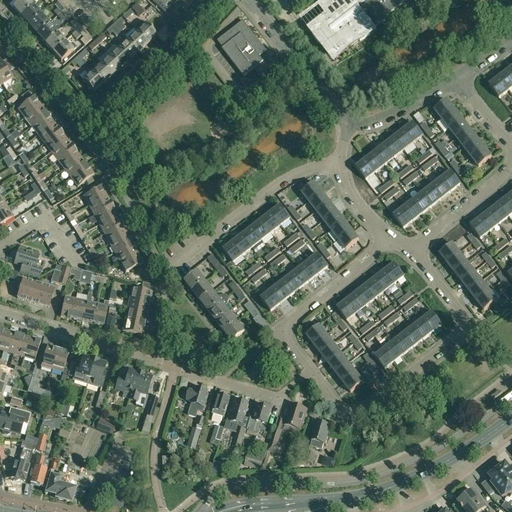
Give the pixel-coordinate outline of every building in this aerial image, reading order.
[(20,18),(33,6),(36,4),(32,0),(29,2),(27,0),(21,0),(12,8),(20,18)] [(188,9),(190,6),(192,4),(195,0),(178,0),(179,0),(188,9)] [(328,0),(318,8),(325,16),(319,21),(325,28),(316,35),(313,37),(319,45),(322,42),(336,60),(337,60),(336,58),(359,40),(360,41),(375,32),(376,33),(377,33),(374,29),(388,18),(387,16),(390,13),(406,0),(328,0)] [(54,6),(61,14),(64,11),(58,3),(54,6)] [(167,10),(160,3),(157,7),(164,13),(167,10)] [(136,5),(132,9),(139,18),(144,14),(136,5)] [(20,18),(28,26),(41,15),(33,6),(20,18)] [(71,18),(64,11),(61,14),(67,21),(71,18)] [(130,11),(122,18),(126,21),(133,15),(130,11)] [(170,13),(167,16),(175,23),(178,20),(170,13)] [(28,26),(36,35),(49,24),(41,15),(28,26)] [(121,19),(113,26),(120,33),(125,29),(122,25),(124,23),(121,19)] [(70,25),(77,32),(80,28),(74,21),(70,25)] [(264,59),(261,61),(257,56),(265,50),(243,22),(217,41),(223,49),(222,50),(243,77),(254,69),(260,77),(272,68),(264,59)] [(36,35),(44,45),(57,33),(49,24),(36,35)] [(136,33),(147,45),(156,37),(145,25),(136,33)] [(115,38),(120,33),(113,26),(106,32),(109,36),(112,34),(115,38)] [(81,37),(77,32),(72,36),(76,41),(81,37)] [(44,45),(52,54),(65,43),(57,33),(44,45)] [(136,33),(127,41),(138,53),(147,45),(136,33)] [(103,35),(96,42),(99,45),(106,39),(103,35)] [(83,39),(87,44),(88,45),(91,41),(87,36),(83,39)] [(127,42),(123,45),(118,49),(129,62),(138,53),(127,41),(127,42)] [(99,45),(96,42),(88,48),(92,52),(99,45)] [(65,43),(52,54),(61,63),(73,52),(69,48),(65,43)] [(118,49),(109,57),(120,70),(129,62),(118,49)] [(78,58),(81,61),(88,55),(85,51),(78,58)] [(109,57),(100,65),(111,78),(120,70),(109,57)] [(78,58),(70,64),(74,68),(81,61),(78,58)] [(2,63),(8,74),(15,70),(7,60),(2,63)] [(1,62),(0,62),(0,80),(3,85),(12,79),(8,74),(2,63),(1,62)] [(111,78),(100,65),(91,74),(102,86),(111,78)] [(84,72),(88,77),(82,82),(93,94),(102,86),(91,74),(87,69),(84,72)] [(511,77),(508,72),(498,79),(508,92),(511,88),(511,77)] [(499,99),(508,92),(498,79),(489,87),(499,99)] [(24,119),(40,106),(34,97),(17,110),(24,119)] [(434,110),(442,120),(454,110),(447,100),(434,110)] [(31,127),(47,115),(40,106),(24,119),(31,127)] [(449,130),(462,120),(454,110),(442,120),(449,130)] [(54,124),(47,115),(31,127),(38,136),(54,124)] [(449,130),(456,139),(469,129),(462,120),(449,130)] [(425,133),(429,130),(424,123),(420,126),(425,133)] [(61,133),(54,124),(38,136),(44,145),(61,133)] [(403,131),(413,144),(423,137),(413,124),(403,131)] [(456,139),(463,149),(476,139),(469,129),(456,139)] [(429,130),(425,133),(430,139),(434,136),(429,130)] [(403,131),(394,139),(404,152),(413,144),(403,131)] [(61,133),(44,145),(51,154),(67,141),(61,133)] [(404,152),(394,139),(384,146),(394,159),(404,152)] [(463,149),(471,158),(484,148),(476,139),(463,149)] [(74,150),(67,141),(51,154),(58,162),(74,150)] [(440,152),(444,149),(439,142),(435,145),(440,152)] [(384,146),(375,153),(385,166),(394,159),(384,146)] [(491,158),(484,148),(471,158),(478,168),(491,158)] [(449,155),(444,149),(440,152),(445,158),(449,155)] [(74,150),(58,162),(64,171),(81,159),(74,150)] [(423,156),(426,160),(432,155),(429,151),(423,156)] [(375,153),(365,161),(375,174),(385,166),(375,153)] [(426,160),(423,156),(417,161),(420,165),(426,160)] [(87,168),(81,159),(64,171),(71,180),(87,168)] [(428,163),(431,167),(438,162),(435,159),(428,163)] [(375,174),(365,161),(355,168),(365,181),(375,174)] [(450,165),(455,171),(458,168),(453,162),(450,165)] [(431,167),(428,163),(422,168),(425,172),(431,167)] [(404,171),(407,175),(413,170),(410,166),(404,171)] [(93,176),(87,168),(71,180),(77,188),(93,176)] [(463,174),(458,168),(455,171),(459,177),(463,174)] [(407,175),(404,171),(398,176),(401,180),(407,175)] [(451,172),(441,180),(451,193),(461,185),(451,172)] [(409,178),(412,182),(419,177),(416,173),(409,178)] [(412,182),(409,178),(403,183),(406,187),(412,182)] [(441,180),(431,187),(441,200),(451,193),(441,180)] [(385,186),(388,190),(394,185),(391,181),(385,186)] [(301,193),(309,203),(322,193),(314,183),(301,193)] [(388,190),(385,186),(379,191),(381,195),(388,190)] [(83,197),(88,207),(106,197),(101,187),(83,197)] [(422,195),(432,207),(441,200),(431,187),(422,195)] [(390,193),(393,197),(399,192),(396,188),(390,193)] [(309,203),(316,213),(329,203),(322,193),(309,203)] [(393,197),(390,193),(384,198),(387,202),(393,197)] [(422,195),(412,202),(423,215),(432,207),(422,195)] [(112,207),(106,197),(88,207),(94,217),(112,207)] [(511,202),(508,197),(498,205),(508,218),(511,215),(511,202)] [(412,202),(403,209),(413,222),(423,215),(412,202)] [(337,212),(329,203),(316,213),(324,222),(337,212)] [(489,212),(499,225),(508,218),(498,205),(489,212)] [(280,206),(270,214),(280,227),(290,219),(280,206)] [(94,217),(99,226),(117,216),(112,207),(94,217)] [(287,210),(292,216),(296,213),(291,207),(287,210)] [(0,226),(13,218),(7,208),(0,213),(0,226)] [(403,230),(413,222),(403,209),(393,217),(403,230)] [(324,222),(331,232),(344,222),(337,212),(324,222)] [(489,212),(479,220),(489,233),(499,225),(489,212)] [(296,213),(292,216),(297,222),(301,219),(296,213)] [(261,222),(271,234),(280,227),(270,214),(261,222)] [(122,226),(117,216),(99,226),(104,236),(122,226)] [(489,233),(479,220),(469,227),(480,240),(489,233)] [(261,222),(251,229),(261,242),(271,234),(261,222)] [(331,232),(338,241),(351,231),(344,222),(331,232)] [(110,246),(128,236),(122,226),(104,236),(110,246)] [(302,229),(307,235),(311,232),(306,226),(302,229)] [(261,242),(251,229),(242,236),(252,249),(261,242)] [(359,241),(351,231),(338,241),(346,251),(359,241)] [(316,238),(311,232),(307,235),(312,241),(316,238)] [(290,239),(293,243),(299,238),(296,234),(290,239)] [(472,244),(476,241),(471,235),(467,238),(469,241),(472,244)] [(133,245),(128,236),(110,246),(115,255),(133,245)] [(242,236),(232,244),(242,257),(252,249),(242,236)] [(293,243),(290,239),(284,245),(287,248),(293,243)] [(499,245),(502,249),(508,244),(505,240),(499,245)] [(481,248),(476,241),(472,244),(472,245),(477,251),(481,248)] [(295,247),(298,250),(305,246),(302,242),(295,247)] [(242,257),(232,244),(223,251),(233,264),(242,257)] [(460,254),(457,250),(452,244),(439,254),(447,264),(460,254)] [(133,245),(115,255),(120,265),(138,255),(133,245)] [(317,248),(322,254),(326,251),(321,245),(317,248)] [(502,249),(499,245),(493,250),(496,254),(502,249)] [(298,250),(295,247),(289,252),(292,255),(298,250)] [(271,254),(274,258),(280,253),(277,249),(271,254)] [(39,257),(18,250),(14,265),(29,270),(27,275),(39,279),(42,270),(35,268),(39,257)] [(326,251),(322,254),(327,260),(331,257),(326,251)] [(508,256),(505,252),(498,257),(501,261),(508,256)] [(274,258),(271,254),(265,259),(268,263),(274,258)] [(447,264),(454,274),(467,264),(460,255),(460,254),(447,264)] [(482,257),(487,263),(491,260),(486,254),(482,257)] [(143,264),(138,255),(120,265),(125,274),(143,264)] [(318,255),(308,263),(318,276),(328,268),(318,255)] [(213,267),(214,266),(218,263),(212,256),(207,259),(213,267)] [(276,261),(279,265),(286,260),(283,256),(276,261)] [(496,267),(491,260),(487,263),(492,270),(496,267)] [(279,265),(276,261),(270,266),(273,270),(279,265)] [(219,272),(223,269),(218,263),(214,266),(219,272)] [(308,283),(318,276),(308,263),(298,270),(308,283)] [(252,269),(255,273),(261,268),(258,264),(252,269)] [(454,274),(462,283),(475,273),(467,264),(454,274)] [(394,265),(384,272),(394,285),(404,278),(394,265)] [(70,269),(62,267),(59,278),(66,281),(70,269)] [(11,271),(4,269),(3,276),(9,278),(11,271)] [(228,276),(223,269),(219,272),(224,279),(228,276)] [(255,273),(252,269),(245,274),(249,278),(255,273)] [(298,270),(289,278),(299,291),(308,283),(298,270)] [(257,276),(260,280),(267,275),(264,271),(257,276)] [(184,282),(192,292),(205,282),(197,272),(184,282)] [(394,285),(384,272),(374,280),(385,293),(394,285)] [(469,292),(482,283),(475,273),(462,283),(469,292)] [(501,282),(505,279),(500,273),(497,276),(501,282)] [(260,280),(257,276),(251,281),(254,285),(260,280)] [(279,285),(289,298),(299,291),(289,278),(279,285)] [(510,286),(505,279),(501,282),(506,289),(510,286)] [(54,290),(22,280),(17,299),(48,309),(54,290)] [(374,280),(365,287),(375,300),(385,293),(374,280)] [(213,292),(205,282),(192,292),(200,303),(213,292)] [(228,287),(233,293),(238,289),(233,283),(228,287)] [(469,292),(476,302),(489,292),(482,283),(469,292)] [(279,285),(270,292),(280,305),(289,298),(279,285)] [(375,300),(365,287),(355,294),(365,308),(375,300)] [(129,300),(149,304),(151,293),(131,289),(129,300)] [(243,295),(238,289),(233,293),(238,299),(243,295)] [(217,298),(213,292),(200,303),(208,313),(227,298),(225,295),(220,296),(217,298)] [(280,305),(270,292),(260,300),(270,313),(280,305)] [(489,292),(476,302),(484,312),(497,302),(489,292)] [(404,297),(407,301),(413,296),(410,293),(404,297)] [(355,294),(346,302),(356,315),(365,308),(355,294)] [(407,301),(404,297),(398,302),(401,306),(407,301)] [(60,318),(71,320),(75,300),(64,298),(60,318)] [(229,300),(227,298),(208,313),(216,323),(229,313),(225,307),(227,305),(229,300)] [(81,322),(82,322),(86,303),(87,300),(83,299),(83,302),(75,300),(71,320),(76,321),(76,323),(81,324),(81,322)] [(127,311),(147,315),(149,304),(129,300),(127,311)] [(409,305),(412,308),(419,304),(416,300),(409,305)] [(346,323),(356,315),(346,302),(336,310),(346,323)] [(86,303),(82,322),(92,325),(97,305),(86,303)] [(250,312),(254,310),(249,303),(245,306),(250,312)] [(104,306),(97,305),(92,325),(103,327),(108,304),(105,304),(104,306)] [(412,308),(409,305),(403,309),(406,313),(412,308)] [(385,312),(388,316),(394,311),(391,307),(385,312)] [(259,316),(254,310),(250,312),(255,319),(259,316)] [(125,321),(145,326),(147,315),(127,311),(125,321)] [(388,316),(385,312),(378,317),(381,321),(388,316)] [(229,313),(216,323),(224,333),(237,323),(229,313)] [(422,321),(432,333),(442,326),(432,313),(422,321)] [(390,319),(393,323),(400,318),(397,314),(390,319)] [(253,321),(262,332),(267,328),(258,317),(253,321)] [(338,326),(342,323),(337,317),(334,320),(338,326)] [(105,331),(111,332),(114,320),(107,319),(105,331)] [(393,323),(390,319),(384,324),(387,328),(393,323)] [(145,326),(125,321),(122,332),(142,336),(145,326)] [(422,321),(413,328),(423,341),(432,333),(422,321)] [(366,327),(369,331),(375,326),(372,322),(366,327)] [(245,333),(237,323),(224,333),(231,343),(245,333)] [(342,323),(338,326),(343,333),(347,330),(342,323)] [(306,336),(313,346),(326,336),(318,326),(306,336)] [(369,331),(366,327),(359,332),(362,336),(369,331)] [(403,335),(413,348),(423,341),(413,328),(403,335)] [(0,351),(2,352),(8,332),(0,329),(0,351)] [(371,334),(374,338),(380,333),(377,329),(371,334)] [(8,332),(2,352),(13,355),(19,336),(8,332)] [(374,338),(371,334),(365,339),(368,343),(374,338)] [(403,335),(394,343),(404,356),(413,348),(403,335)] [(19,336),(13,355),(24,358),(30,339),(19,336)] [(334,345),(326,336),(313,346),(321,355),(334,345)] [(353,345),(357,342),(352,336),(348,339),(353,345)] [(30,339),(24,358),(34,362),(40,342),(30,339)] [(357,342),(353,345),(358,352),(362,349),(357,342)] [(394,343),(384,350),(394,363),(404,356),(394,343)] [(341,355),(334,345),(321,355),(328,365),(341,355)] [(51,370),(57,350),(46,347),(40,367),(51,370)] [(51,370),(62,373),(67,359),(68,354),(57,350),(51,370)] [(394,363),(384,350),(374,358),(384,371),(394,363)] [(348,364),(341,355),(328,365),(335,374),(348,364)] [(368,364),(372,361),(367,355),(363,358),(368,364)] [(83,378),(89,379),(94,361),(83,358),(80,366),(78,365),(73,380),(82,382),(83,378)] [(105,365),(94,361),(89,379),(94,381),(92,386),(101,388),(105,374),(103,373),(105,365)] [(368,364),(368,365),(373,371),(377,368),(372,361),(368,364)] [(356,374),(348,364),(335,374),(343,384),(356,374)] [(11,375),(12,372),(0,368),(0,373),(8,376),(11,377),(12,375),(11,375)] [(132,401),(140,375),(129,372),(126,380),(119,378),(115,390),(123,393),(124,390),(131,392),(129,400),(132,401)] [(0,384),(5,386),(8,376),(0,373),(0,384)] [(350,394),(363,384),(356,374),(343,384),(350,394)] [(140,375),(132,401),(136,403),(139,394),(146,396),(151,379),(140,375)] [(38,381),(31,379),(27,393),(34,395),(36,389),(38,381)] [(189,412),(189,414),(190,416),(194,418),(196,416),(198,411),(202,412),(204,408),(206,401),(205,401),(208,392),(197,389),(189,412)] [(95,408),(101,410),(106,393),(100,391),(95,408)] [(212,414),(213,415),(212,419),(221,422),(223,418),(225,414),(230,399),(219,396),(217,402),(215,402),(213,410),(214,410),(212,414)] [(21,402),(11,399),(10,405),(20,408),(21,402)] [(227,422),(225,429),(236,432),(239,424),(242,425),(244,418),(248,405),(237,401),(234,413),(230,412),(227,422)] [(63,417),(66,406),(67,404),(61,402),(57,415),(62,416),(63,417)] [(278,419),(275,430),(281,432),(281,431),(282,431),(284,425),(300,431),(306,411),(290,405),(287,416),(285,416),(278,419)] [(149,406),(146,416),(152,418),(155,408),(149,406)] [(254,421),(255,422),(254,425),(265,429),(271,410),(258,406),(254,421)] [(45,416),(46,416),(51,418),(53,418),(56,411),(48,408),(45,416)] [(20,435),(22,428),(23,424),(27,426),(30,414),(13,410),(12,416),(9,417),(1,415),(0,418),(0,430),(3,431),(2,433),(4,435),(7,436),(9,435),(9,434),(10,433),(20,435)] [(96,429),(112,435),(115,426),(111,424),(112,421),(101,417),(96,429)] [(205,420),(199,418),(196,426),(197,427),(202,428),(205,420)] [(310,448),(315,449),(322,451),(324,445),(325,445),(328,435),(327,434),(329,427),(317,424),(315,431),(313,430),(310,441),(312,441),(310,446),(310,448)] [(221,442),(225,429),(220,427),(216,440),(221,442)] [(246,429),(239,428),(236,440),(242,441),(246,429)] [(195,451),(195,450),(201,432),(192,429),(187,447),(186,449),(195,451)] [(275,430),(270,444),(267,452),(278,455),(281,447),(277,445),(281,432),(275,430)] [(39,436),(36,446),(35,450),(35,452),(42,454),(46,438),(39,436)] [(32,453),(35,450),(36,446),(22,442),(20,450),(22,451),(19,463),(15,462),(10,479),(19,482),(19,480),(24,482),(29,466),(28,466),(32,453)] [(298,461),(312,465),(315,455),(313,455),(307,453),(301,451),(301,452),(298,461)] [(76,457),(65,452),(63,458),(74,462),(76,457)] [(248,456),(245,466),(260,470),(263,460),(248,456)] [(49,462),(45,461),(37,458),(35,468),(34,468),(30,484),(42,487),(49,462)] [(323,466),(334,470),(337,462),(325,458),(323,466)] [(233,468),(214,462),(210,474),(232,473),(233,468)] [(69,463),(67,468),(79,472),(80,467),(69,463)] [(505,465),(497,471),(511,490),(511,469),(509,470),(505,465)] [(502,498),(511,492),(511,490),(497,471),(490,477),(494,482),(492,484),(502,498)] [(59,474),(57,479),(51,477),(46,494),(55,496),(54,498),(56,499),(58,500),(64,481),(65,476),(59,474)] [(67,482),(64,481),(58,500),(71,504),(74,492),(72,489),(69,489),(70,486),(67,482)] [(495,492),(487,481),(481,485),(490,496),(495,492)] [(482,511),(486,509),(486,508),(485,508),(472,492),(473,492),(472,491),(457,503),(457,504),(458,503),(462,509),(462,510),(463,511),(464,511),(482,511)] [(112,498),(110,505),(121,509),(123,501),(112,498)] [(511,511),(511,508),(505,503),(501,508),(506,511),(511,511)]
